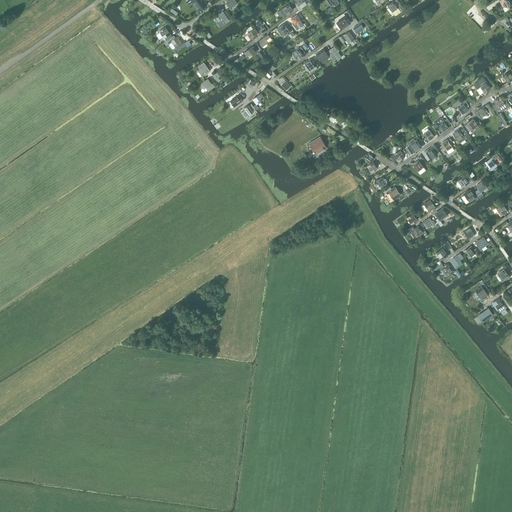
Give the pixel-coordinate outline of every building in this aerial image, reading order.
[(191,0),(198,10),(207,4),(203,0),(191,0)] [(231,9),(232,8),(231,7),(237,3),(234,0),(229,0),(227,2),(230,5),(228,6),(231,9)] [(388,4),(390,8),(392,10),(393,12),(398,8),(397,6),(394,2),(393,1),(388,4)] [(284,16),(286,15),(294,9),(289,3),(282,8),(279,10),(284,16)] [(219,13),(216,15),(216,16),(217,15),(221,20),(217,23),(220,27),(226,23),(229,20),(223,11),(220,13),(219,13)] [(294,26),(295,25),(296,26),(300,24),(299,21),(300,20),(296,15),(291,18),(293,21),(292,22),(294,26)] [(346,17),(339,22),(343,28),(350,23),(346,17)] [(359,24),(353,28),(357,33),(364,28),(363,27),(367,25),(362,18),(358,21),(359,24)] [(282,25),(277,29),(282,36),(284,34),(285,37),(289,34),(287,32),(290,30),(289,30),(284,23),(282,25)] [(168,39),(172,37),(166,27),(159,31),(163,37),(162,38),(163,39),(166,37),(168,39)] [(252,30),(247,34),(250,39),(258,34),(257,33),(258,32),(255,28),(252,30)] [(342,35),(339,37),(343,42),(346,40),(348,43),(354,39),(351,35),(349,31),(347,33),(346,32),(343,35),(342,35)] [(270,37),(268,34),(264,37),(258,41),(262,46),(268,42),(266,40),(270,37)] [(169,44),(170,43),(171,42),(176,48),(182,44),(178,37),(176,38),(175,37),(173,39),(172,38),(172,37),(168,39),(169,40),(167,42),(169,44)] [(251,55),(256,51),(253,46),(247,50),(248,50),(244,52),(247,56),(250,54),(251,55)] [(299,46),(291,52),(292,53),(292,54),(294,56),(294,57),(295,56),(298,60),(303,56),(302,54),(303,54),(305,53),(303,51),(303,50),(301,47),(300,47),(299,46)] [(317,55),(315,56),(317,59),(319,58),(321,61),(327,57),(329,56),(329,55),(332,53),(330,50),(326,52),(324,54),(322,50),(316,54),(317,55)] [(310,70),(316,66),(317,68),(319,67),(316,62),(314,63),(311,59),(305,63),(310,70)] [(198,66),(200,70),(198,71),(202,76),(210,71),(206,66),(203,62),(198,66)] [(217,80),(222,77),(221,74),(225,71),(222,68),(218,71),(213,75),(217,80)] [(511,74),(509,71),(502,75),(507,82),(506,82),(507,84),(510,81),(511,79),(511,74)] [(476,89),(480,87),(484,92),(483,93),(484,94),(487,92),(486,91),(490,88),(486,82),(484,77),(473,84),(476,89)] [(204,82),(202,83),(206,88),(208,91),(214,86),(212,83),(211,84),(210,83),(208,79),(205,81),(204,82)] [(291,86),(285,80),(280,85),(286,91),(291,86)] [(258,95),(252,99),(255,103),(256,104),(253,106),(256,109),(258,108),(256,104),(262,101),(260,99),(264,96),(261,92),(258,95)] [(239,95),(230,101),(234,106),(238,104),(243,100),(239,95)] [(495,104),(492,106),(496,111),(499,109),(499,108),(505,103),(505,104),(507,103),(505,99),(504,100),(501,96),(500,96),(493,100),(495,104)] [(462,114),(469,110),(464,103),(457,108),(462,114)] [(249,115),(252,112),(253,111),(248,105),(244,108),(249,115)] [(482,117),(489,112),(484,106),(477,110),(476,111),(479,115),(480,115),(482,119),(483,118),(482,117)] [(467,124),(464,126),(469,132),(478,126),(478,127),(479,126),(476,122),(474,120),(473,119),(467,123),(467,124)] [(436,130),(439,128),(442,132),(449,128),(443,120),(437,124),(436,123),(433,125),(436,130)] [(459,129),(452,133),(458,141),(459,143),(466,138),(466,140),(470,137),(463,127),(460,130),(459,129)] [(429,141),(432,138),(435,137),(429,129),(423,133),(429,141)] [(316,155),(328,148),(320,136),(308,143),(316,155)] [(444,147),(440,149),(444,155),(447,152),(446,151),(452,147),(450,143),(452,142),(451,140),(448,141),(447,139),(441,143),(444,147)] [(418,143),(416,140),(415,140),(416,141),(409,145),(414,152),(421,147),(419,143),(418,143)] [(432,148),(426,152),(431,160),(438,156),(436,154),(439,152),(434,145),(431,146),(432,148)] [(404,154),(401,150),(401,147),(397,146),(397,149),(396,152),(394,154),(398,159),(403,160),(404,154)] [(409,146),(406,149),(411,156),(414,153),(409,146)] [(372,162),(374,158),(373,157),(370,155),(368,158),(367,158),(365,160),(369,163),(372,162)] [(485,162),(489,168),(488,169),(489,170),(496,165),(496,164),(491,158),(485,162)] [(418,160),(412,164),(420,174),(426,170),(418,160)] [(371,174),(374,172),(374,171),(378,168),(373,161),(366,166),(371,172),(370,173),(371,174)] [(502,173),(499,169),(498,170),(491,175),(496,181),(502,177),(502,178),(504,177),(502,174),(502,173)] [(459,180),(458,181),(462,187),(466,185),(470,182),(465,176),(459,180)] [(386,183),(387,178),(382,177),(378,180),(374,179),(373,183),(377,184),(379,185),(381,187),(386,183)] [(477,190),(475,191),(479,197),(483,195),(481,193),(480,192),(487,187),(482,181),(476,185),(477,186),(475,187),(477,190)] [(395,186),(386,192),(387,194),(389,193),(393,200),(401,195),(395,186)] [(469,202),(476,197),(470,189),(463,194),(469,202)] [(428,212),(431,210),(430,209),(434,206),(430,200),(424,204),(428,210),(427,211),(428,212)] [(504,215),(508,212),(507,210),(503,204),(496,208),(500,214),(499,215),(500,216),(504,214),(504,215)] [(436,212),(435,213),(438,218),(436,219),(438,222),(440,220),(441,220),(441,219),(447,215),(442,208),(436,212)] [(410,226),(414,223),(413,222),(417,219),(413,213),(407,218),(411,224),(410,224),(410,226)] [(432,221),(429,217),(423,221),(423,222),(421,223),(423,227),(426,225),(427,228),(433,224),(434,225),(435,224),(433,220),(432,221)] [(409,234),(410,233),(414,238),(423,232),(418,226),(414,229),(414,228),(413,226),(408,230),(407,230),(409,234)] [(467,240),(471,237),(470,237),(474,234),(470,228),(463,232),(467,238),(466,239),(467,240)] [(481,250),(482,249),(481,248),(487,244),(483,237),(477,242),(479,245),(478,246),(481,250)] [(475,254),(479,252),(476,248),(473,250),(470,247),(464,251),(468,257),(474,253),(475,254)] [(442,248),(436,253),(440,259),(439,259),(440,260),(444,258),(444,259),(448,256),(447,254),(442,248)] [(450,261),(452,264),(455,268),(456,267),(455,266),(461,262),(457,255),(450,260),(451,260),(450,261)] [(446,275),(447,277),(448,277),(450,276),(450,274),(449,273),(452,271),(448,265),(444,268),(443,267),(440,269),(441,270),(442,269),(446,275)] [(501,281),(505,279),(504,278),(508,275),(504,269),(497,273),(502,279),(500,280),(501,281)] [(481,286),(475,291),(477,294),(481,299),(480,300),(481,301),(484,299),(484,298),(487,295),(483,289),(481,286)] [(493,302),(492,303),(494,307),(495,307),(497,311),(498,310),(500,312),(506,308),(503,304),(502,302),(499,299),(499,298),(493,302)] [(488,308),(478,315),(482,321),(492,314),(488,308)]
